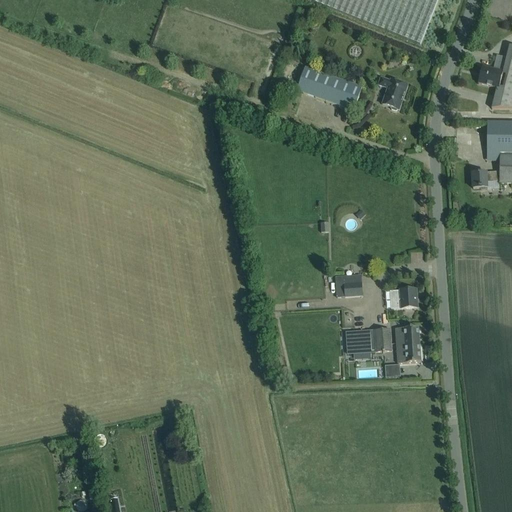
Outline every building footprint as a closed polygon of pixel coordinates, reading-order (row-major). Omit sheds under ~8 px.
[(304,0),(330,10),(329,10),(410,42),(420,45),(437,0),(304,0)] [(482,68),(478,84),(497,89),(491,110),(501,110),(511,109),(511,47),(509,47),(503,73),(482,68)] [(362,89),(352,86),(305,69),(297,92),(354,112),(362,89)] [(381,79),(378,86),(387,90),(382,105),(390,108),(390,109),(391,110),(395,112),(397,111),(399,111),(407,87),(390,81),(390,82),(381,79)] [(511,123),(497,123),(487,123),(487,162),(499,162),(499,173),(472,175),(473,190),(480,189),(481,191),(485,190),(485,189),(487,189),(486,183),(498,182),(499,184),(511,184),(511,123)] [(361,277),(344,278),(335,279),(337,299),(362,297),(361,277)] [(416,291),(406,291),(389,293),(391,310),(417,309),(416,291)] [(418,329),(408,330),(396,331),(397,352),(398,364),(420,363),(418,329)] [(390,331),(374,332),(346,334),(347,351),(354,351),(354,355),(391,353),(390,331)] [(118,511),(116,500),(108,501),(110,511),(118,511)]
